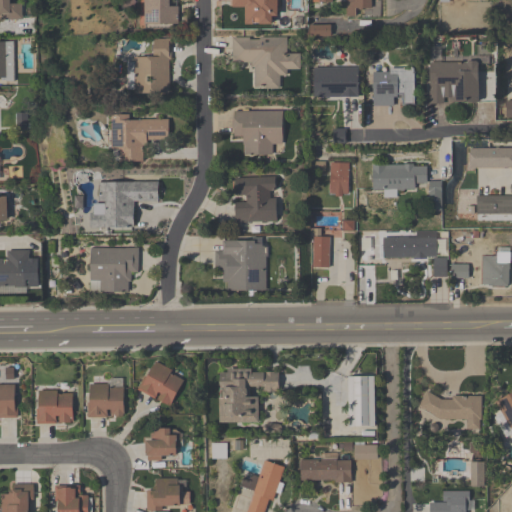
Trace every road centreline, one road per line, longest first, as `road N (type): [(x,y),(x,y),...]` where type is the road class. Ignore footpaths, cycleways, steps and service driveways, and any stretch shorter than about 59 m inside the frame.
road 1 (residential): [(204,0),(205,175),(172,244),(168,330)]
road 2 (tertiary): [(168,330),(503,326)]
road 3 (residential): [(0,457),(113,456),(113,511)]
road 4 (residential): [(350,136),(511,133)]
